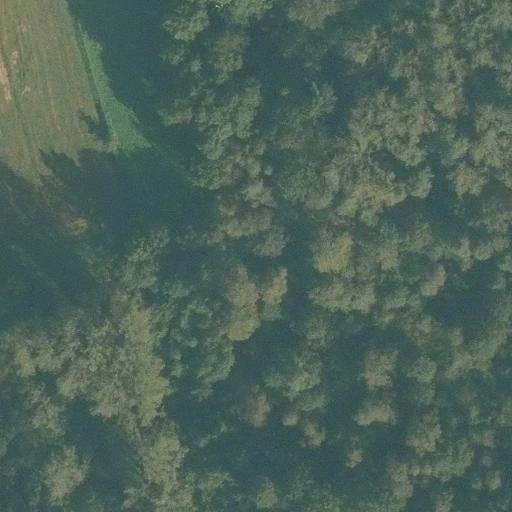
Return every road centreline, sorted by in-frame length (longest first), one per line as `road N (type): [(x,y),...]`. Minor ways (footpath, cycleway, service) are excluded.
road 1 (track): [(71,301),(511,185)]
road 2 (track): [(71,301),(122,359),(160,511)]
